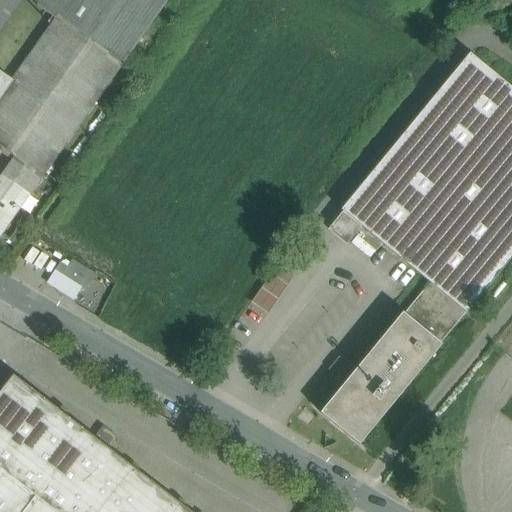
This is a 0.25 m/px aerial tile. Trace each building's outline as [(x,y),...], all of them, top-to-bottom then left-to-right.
[(19,0),(0,0),(0,22),(3,25),(19,0)] [(41,0),(38,5),(57,19),(59,15),(70,0),(41,0)] [(168,0),(70,0),(59,15),(124,62),(168,0)] [(57,19),(13,81),(0,72),(0,147),(14,158),(15,159),(15,158),(36,173),(42,177),(124,62),(59,15),(57,19)] [(511,89),(469,54),(341,211),(429,284),(466,314),(511,258),(511,89)] [(36,173),(24,191),(29,195),(42,177),(36,173)] [(0,194),(0,193),(0,236),(29,195),(24,191),(9,181),(0,194)] [(42,282),(73,301),(89,275),(59,256),(42,282)] [(250,301),(266,312),(289,276),(274,265),(250,301)] [(429,284),(404,315),(402,314),(356,370),(344,360),(332,375),(344,385),(320,414),(359,446),(441,345),(440,344),(466,314),(429,284)] [(189,511),(13,376),(0,392),(0,511),(189,511)]
